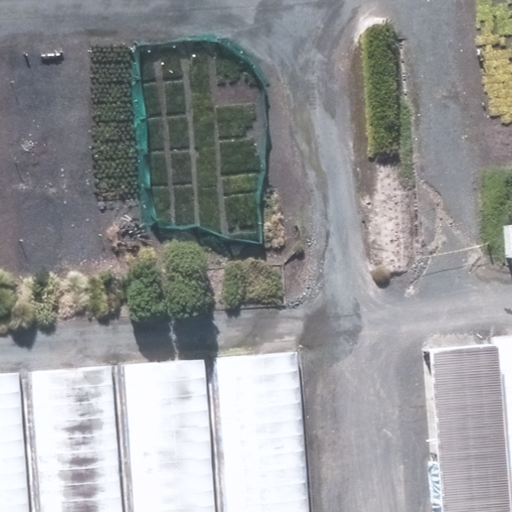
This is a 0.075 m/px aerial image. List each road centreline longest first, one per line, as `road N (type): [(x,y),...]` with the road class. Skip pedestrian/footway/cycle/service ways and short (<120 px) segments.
road 1 (track): [(297,0),(313,16),(330,60),(365,511)]
road 2 (track): [(0,339),(511,298)]
road 3 (track): [(435,0),(464,302)]
road 4 (track): [(0,13),(190,0)]
